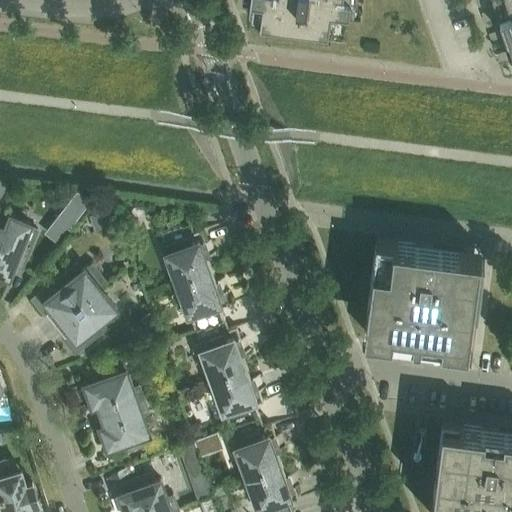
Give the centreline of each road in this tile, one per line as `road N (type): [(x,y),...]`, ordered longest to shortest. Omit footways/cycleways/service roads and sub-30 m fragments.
road 1 (residential): [(323,365),(192,0)]
road 2 (residential): [(82,511),(58,409),(0,330)]
road 3 (residential): [(511,237),(321,210)]
road 4 (residential): [(511,387),(323,365)]
road 5 (residential): [(375,511),(323,365)]
